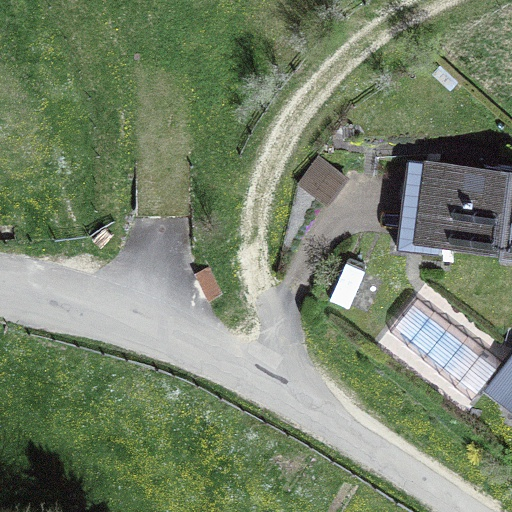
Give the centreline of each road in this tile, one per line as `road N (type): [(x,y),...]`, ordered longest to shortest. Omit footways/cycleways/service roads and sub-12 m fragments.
road 1 (track): [(273,387),(253,249),(281,143),(375,43),(464,0)]
road 2 (unclassified): [(0,307),(87,323),(273,387)]
road 3 (residential): [(273,387),(467,511)]
